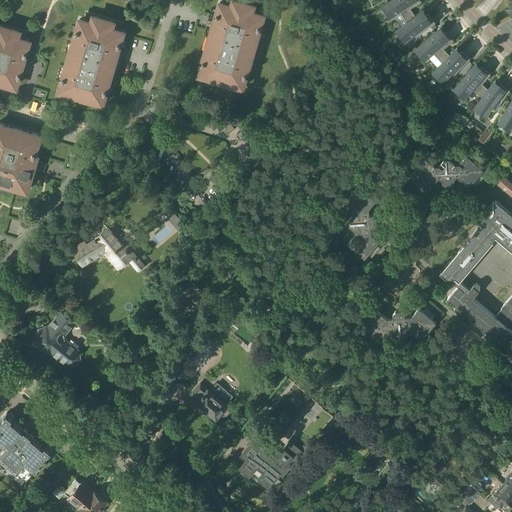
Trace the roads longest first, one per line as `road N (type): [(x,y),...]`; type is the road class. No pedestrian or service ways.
road 1 (residential): [(0,362),(174,511)]
road 2 (residential): [(0,263),(110,134)]
road 3 (residential): [(110,134),(141,114),(173,0)]
